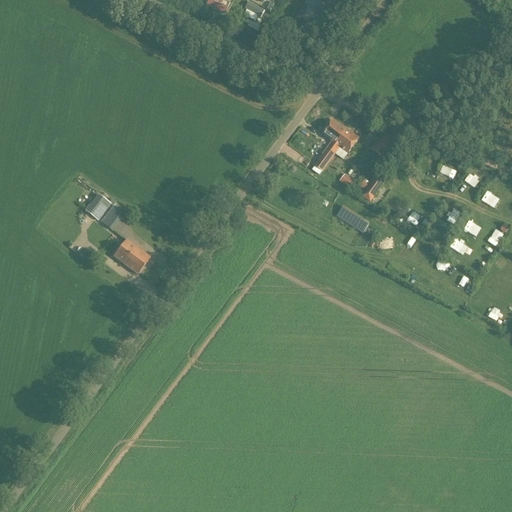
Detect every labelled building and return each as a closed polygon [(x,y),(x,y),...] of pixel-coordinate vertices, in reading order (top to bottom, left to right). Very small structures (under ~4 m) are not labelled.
[(209,0),(207,7),(225,14),(228,8),(221,5),(223,0),(209,0)] [(319,0),(306,0),(299,14),(319,25),(330,6),(319,0)] [(248,1),(244,8),(262,17),(266,11),(248,1)] [(438,120),(430,117),(428,123),(436,126),(438,120)] [(335,144),(345,131),(333,122),(323,135),(332,142),(335,144)] [(335,144),(332,142),(315,167),(322,172),(340,148),(348,154),(358,140),(345,131),(335,144)] [(371,151),(381,158),(394,140),(384,133),(371,151)] [(387,179),(379,173),(362,196),(370,202),(387,179)] [(340,180),(349,189),(355,183),(345,174),(340,180)] [(487,203),(491,194),(486,192),(482,202),(487,203)] [(98,222),(110,205),(98,195),(85,212),(98,222)] [(341,208),(336,216),(363,233),(368,226),(341,208)] [(116,227),(105,218),(101,223),(112,232),(116,227)] [(137,275),(150,259),(126,241),(114,258),(137,275)]
